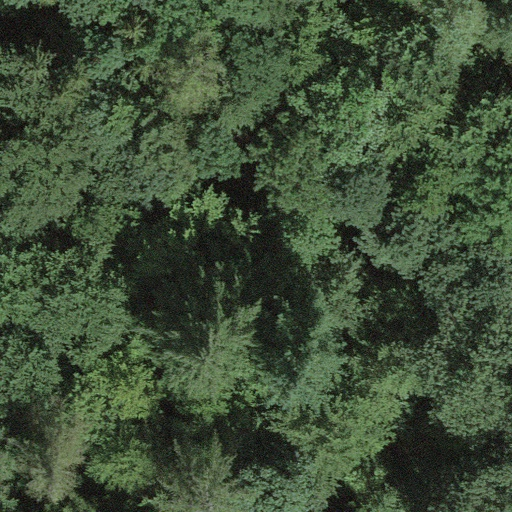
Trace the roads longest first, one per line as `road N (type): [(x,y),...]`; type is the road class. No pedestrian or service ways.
road 1 (track): [(511,323),(193,222),(0,197)]
road 2 (track): [(352,0),(318,20),(193,222)]
